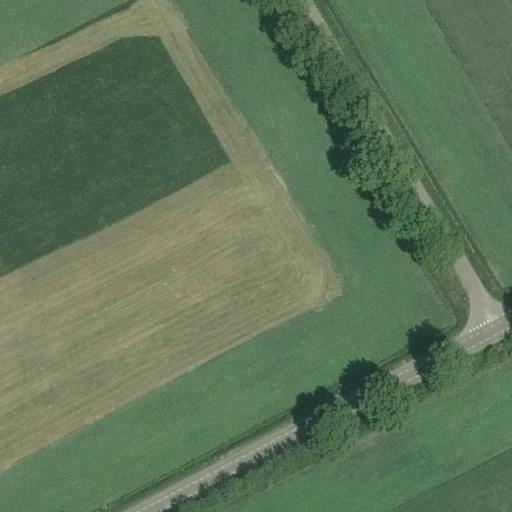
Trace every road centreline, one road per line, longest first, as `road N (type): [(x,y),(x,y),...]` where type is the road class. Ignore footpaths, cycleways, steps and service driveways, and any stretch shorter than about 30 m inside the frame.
road 1 (tertiary): [(147,511),(495,336)]
road 2 (unclassified): [(495,336),(298,0)]
